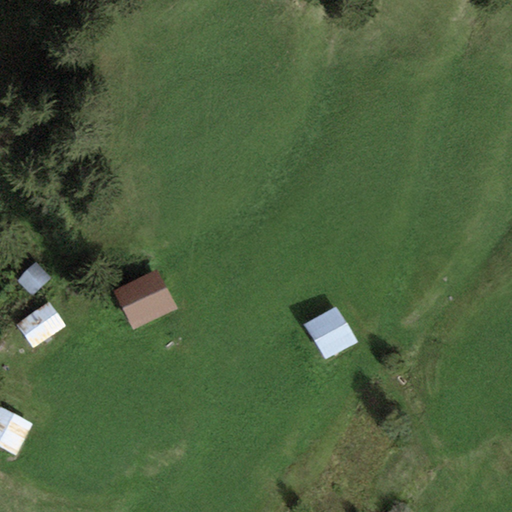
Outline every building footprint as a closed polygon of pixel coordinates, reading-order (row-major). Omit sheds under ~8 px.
[(54,278),(38,264),(18,285),(33,300),(54,278)] [(177,315),(155,276),(113,299),(134,338),(177,315)] [(67,330),(49,306),(17,330),(34,354),(67,330)] [(357,348),(336,315),(303,336),(325,369),(357,348)] [(34,430),(0,413),(0,454),(18,463),(34,430)]
